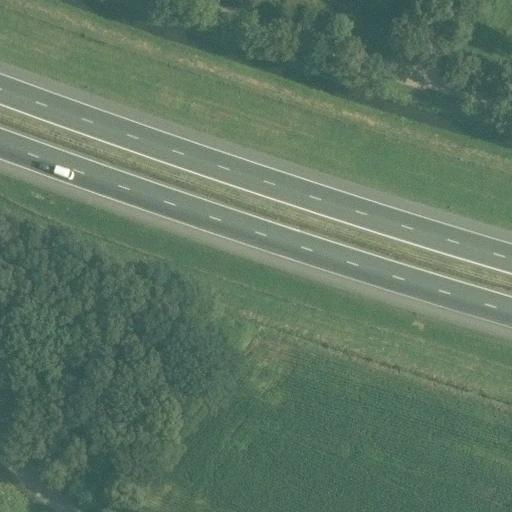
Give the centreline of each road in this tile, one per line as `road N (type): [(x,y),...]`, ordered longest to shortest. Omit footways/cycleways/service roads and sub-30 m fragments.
road 1 (motorway): [(0,144),(511,314)]
road 2 (motorway): [(511,261),(0,92)]
road 3 (unclassified): [(411,77),(197,0)]
